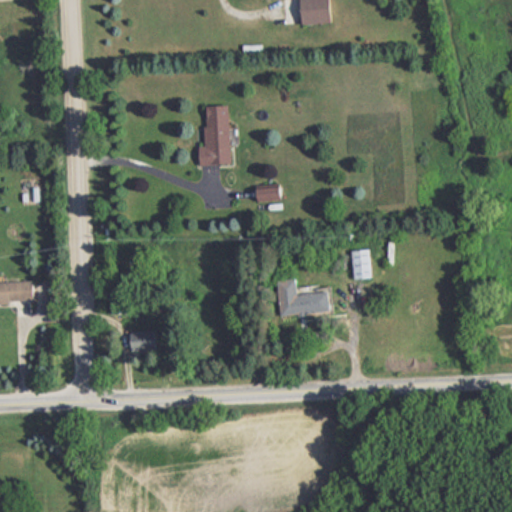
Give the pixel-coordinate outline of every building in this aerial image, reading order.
[(232,164),(232,104),(204,105),(205,164),(232,164)] [(353,249),(356,278),(375,276),(372,247),(353,249)] [(281,279),(283,315),(333,312),(332,291),(299,293),(298,278),(281,279)] [(0,301),(37,301),(37,280),(0,280),(0,301)] [(134,329),(134,347),(165,348),(165,330),(134,329)]
